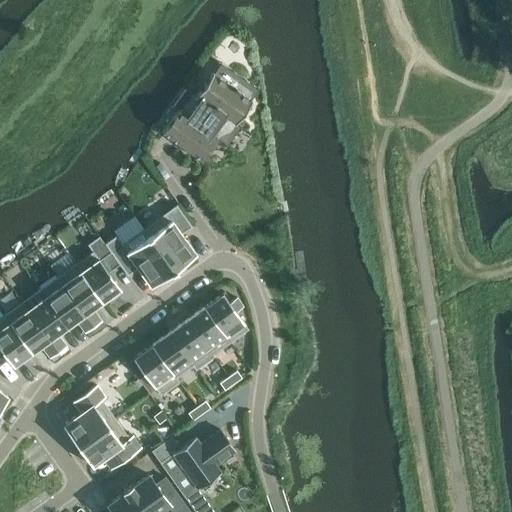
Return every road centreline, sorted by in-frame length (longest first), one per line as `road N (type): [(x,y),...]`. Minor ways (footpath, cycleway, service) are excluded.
road 1 (residential): [(24,403),(219,254),(237,262),(262,296),(274,329),(258,419),(281,511)]
road 2 (unknown): [(435,511),(380,170),(392,123)]
road 3 (unknown): [(511,93),(414,54),(393,0)]
road 4 (residential): [(24,403),(80,479),(36,511)]
